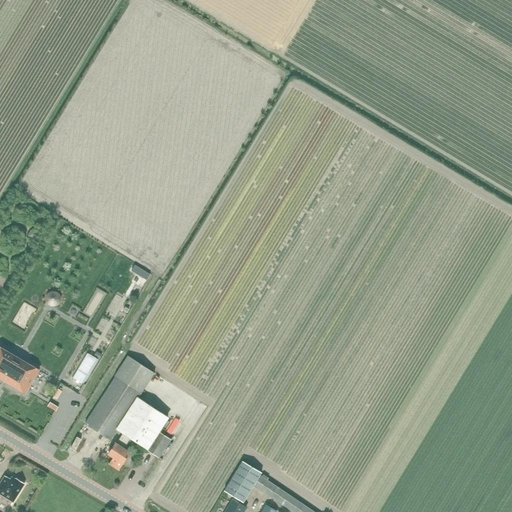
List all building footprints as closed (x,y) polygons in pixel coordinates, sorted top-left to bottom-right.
[(140,270),(137,275),(147,281),(150,276),(140,270)] [(0,283),(9,288),(14,280),(0,273),(0,283)] [(48,294),(46,298),(48,303),(53,306),(58,304),(60,299),(58,294),(53,292),(48,294)] [(39,370),(0,347),(0,378),(26,393),(39,370)] [(93,384),(106,357),(94,351),(81,378),(93,384)] [(171,421),(168,419),(169,418),(139,398),(155,373),(128,356),(114,376),(115,377),(85,423),(111,441),(118,430),(123,434),(117,443),(116,442),(108,454),(113,458),(109,464),(119,470),(131,452),(125,448),(131,439),(146,449),(146,450),(159,458),(171,440),(160,433),(161,431),(164,433),(171,421)] [(66,387),(61,395),(66,398),(71,390),(66,387)] [(58,389),(53,397),(57,399),(62,391),(58,389)] [(57,400),(55,405),(65,410),(67,405),(57,400)] [(50,402),(47,406),(56,411),(58,407),(50,402)] [(314,511),(267,480),(269,478),(263,474),(262,476),(260,476),(262,473),(242,461),(224,491),(244,503),(254,486),(292,511),(314,511)] [(0,482),(0,494),(14,503),(25,484),(16,478),(16,479),(12,476),(10,478),(7,476),(7,477),(5,475),(0,482)] [(145,479),(143,483),(151,487),(153,483),(145,479)] [(243,511),(247,507),(233,499),(225,511),(243,511)]
